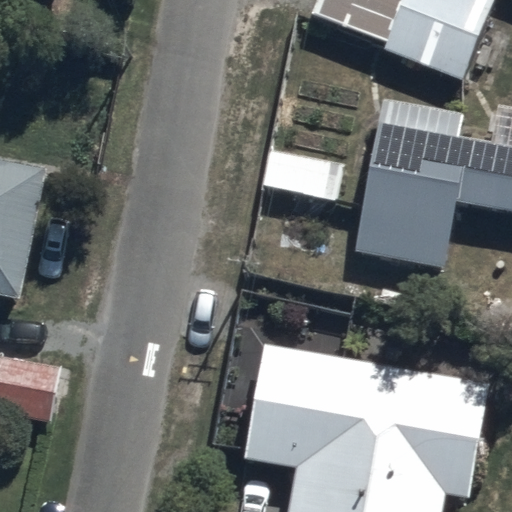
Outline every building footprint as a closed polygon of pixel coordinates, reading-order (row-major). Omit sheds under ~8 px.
[(405,0),(385,52),(459,81),(491,0),(490,0),(405,0)] [(511,144),(376,125),(357,252),(443,265),(453,202),(511,211),(511,144)] [(0,299),(19,303),(42,176),(0,168),(0,299)] [(440,511),(443,497),(466,501),(487,388),(261,347),(240,461),(296,472),(288,511),(440,511)] [(59,367),(0,359),(0,419),(50,426),(59,367)]
